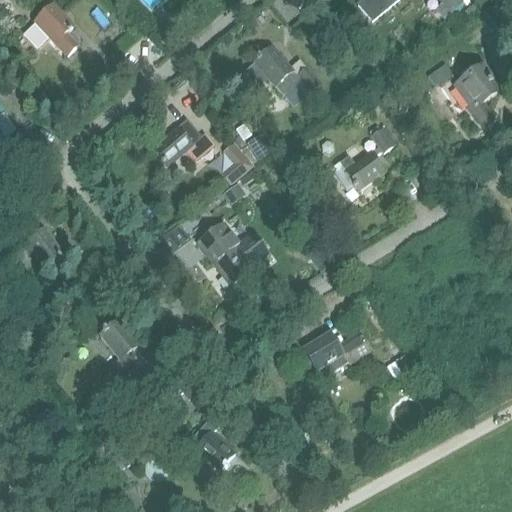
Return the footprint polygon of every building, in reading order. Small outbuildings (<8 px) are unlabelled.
[(372,0),(361,10),(373,24),(395,5),(391,0),(372,0)] [(455,0),(436,0),(436,1),(450,17),(462,7),(455,0)] [(35,26),(67,60),(77,51),(66,39),(70,35),(70,34),(73,31),(52,9),(35,26)] [(269,83),(283,100),(300,85),(272,52),(260,62),(258,60),(256,62),(258,64),(236,83),(250,99),(269,83)] [(297,79),(311,95),(320,88),(306,72),(297,79)] [(491,87),(481,72),(455,91),(469,111),(468,111),(482,131),(492,124),(481,109),(498,97),(497,96),(495,98),(488,89),(491,87)] [(187,124),(153,153),(168,171),(202,141),(187,124)] [(332,173),(339,183),(347,195),(353,191),(354,193),(356,191),(359,194),(384,176),(374,162),(382,156),(383,158),(393,151),(381,134),(371,141),(379,151),(354,169),(348,161),(332,173)] [(233,169),(221,178),(229,188),(250,171),(243,162),(233,169)] [(220,231),(194,251),(226,293),(265,263),(248,241),(235,251),(220,231)] [(10,245),(17,255),(25,249),(43,273),(62,258),(44,233),(33,241),(26,233),(10,245)] [(119,325),(103,337),(99,340),(116,362),(107,369),(116,380),(134,366),(127,358),(138,349),(119,325)] [(338,351),(330,338),(303,355),(316,376),(317,376),(320,380),(324,381),(347,367),(348,369),(358,362),(348,345),(338,351)] [(193,453),(203,462),(218,475),(233,458),(210,437),(219,426),(209,417),(189,439),(198,447),(193,453)]
